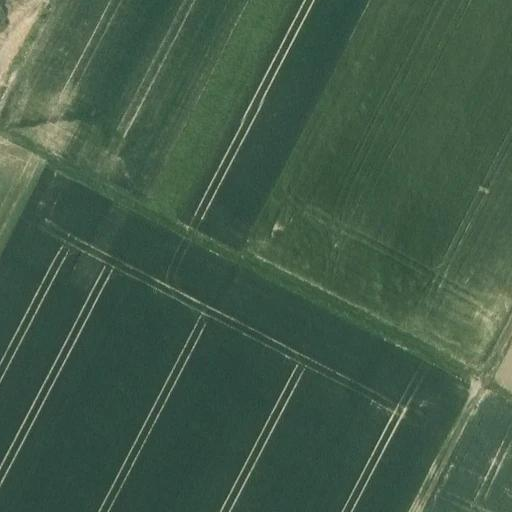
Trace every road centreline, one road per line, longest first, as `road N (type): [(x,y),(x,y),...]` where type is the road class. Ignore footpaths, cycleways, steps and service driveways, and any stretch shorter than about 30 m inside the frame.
road 1 (track): [(481,385),(0,135)]
road 2 (track): [(414,511),(511,326)]
